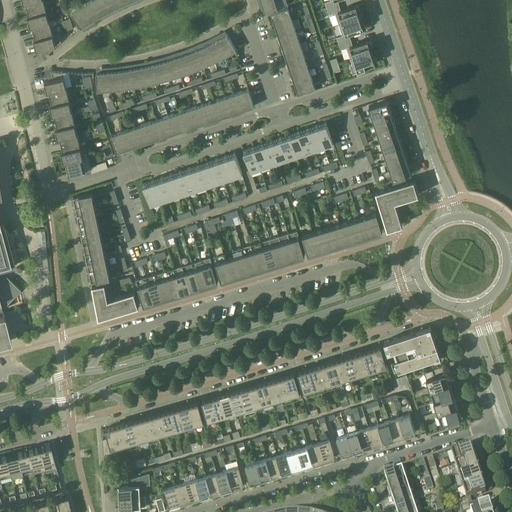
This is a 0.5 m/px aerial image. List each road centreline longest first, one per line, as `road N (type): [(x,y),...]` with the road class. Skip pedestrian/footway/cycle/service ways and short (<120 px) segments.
road 1 (residential): [(390,279),(351,264),(121,333),(88,371)]
road 2 (tertiary): [(390,279),(88,371)]
road 3 (tertiary): [(97,387),(392,291)]
road 4 (residential): [(97,387),(129,405),(372,334)]
road 5 (residential): [(141,163),(45,194),(19,71)]
road 6 (residential): [(354,471),(201,510)]
road 7 (residential): [(141,163),(152,169),(281,125)]
road 8 (residential): [(276,109),(146,153),(141,163)]
road 9 (residential): [(281,125),(388,90),(403,75)]
road 10 (residential): [(403,75),(382,74),(276,109)]
road 11 (residential): [(368,466),(492,424)]
